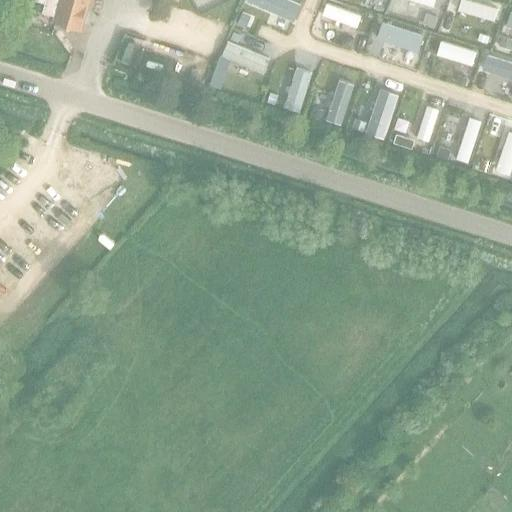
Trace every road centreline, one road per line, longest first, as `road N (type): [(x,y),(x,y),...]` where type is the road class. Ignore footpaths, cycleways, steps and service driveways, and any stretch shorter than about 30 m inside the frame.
road 1 (unknown): [(0,91),(511,255)]
road 2 (tertiary): [(511,235),(0,72)]
